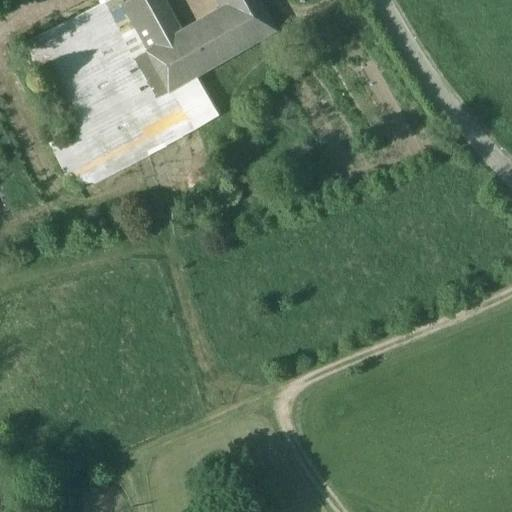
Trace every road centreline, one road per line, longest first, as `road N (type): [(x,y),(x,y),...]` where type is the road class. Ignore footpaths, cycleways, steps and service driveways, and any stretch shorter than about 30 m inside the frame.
road 1 (track): [(117,466),(511,293)]
road 2 (tertiary): [(511,178),(459,118),(383,0)]
